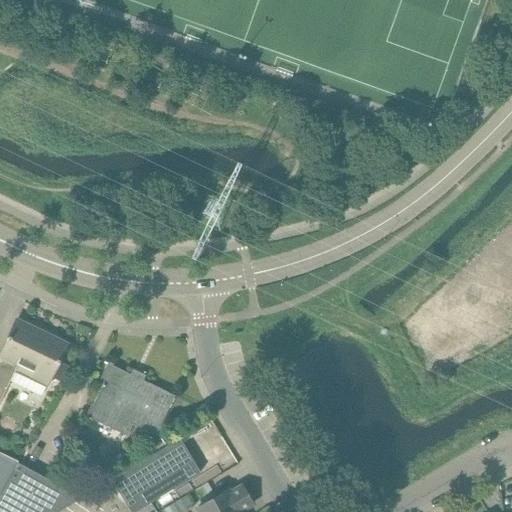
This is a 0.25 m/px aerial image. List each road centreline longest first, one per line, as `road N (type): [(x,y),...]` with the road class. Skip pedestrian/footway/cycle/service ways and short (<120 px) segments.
road 1 (tertiary): [(200,283),(346,243),(441,181),(511,111)]
road 2 (unclassified): [(288,511),(233,412),(200,283)]
road 3 (tertiary): [(0,240),(118,281),(200,283)]
road 4 (unclassified): [(511,450),(394,511)]
